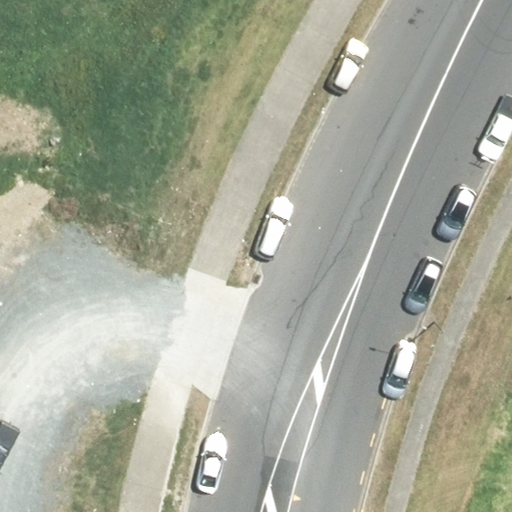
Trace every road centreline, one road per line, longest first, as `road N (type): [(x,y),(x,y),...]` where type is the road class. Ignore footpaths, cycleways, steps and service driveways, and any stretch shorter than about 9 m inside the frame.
road 1 (tertiary): [(333,304),(419,110),(480,0)]
road 2 (tertiary): [(226,511),(233,476),(333,304)]
road 3 (tertiary): [(333,304),(324,511)]
